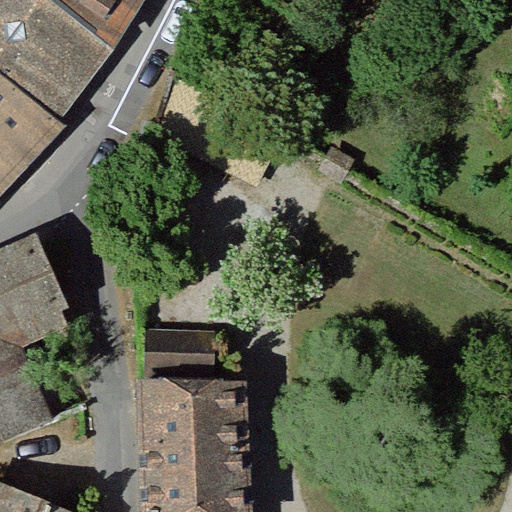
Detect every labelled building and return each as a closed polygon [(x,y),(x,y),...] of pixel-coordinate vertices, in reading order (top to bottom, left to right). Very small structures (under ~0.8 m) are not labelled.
[(0,0),(0,81),(59,128),(111,52),(41,0),(0,0)] [(41,0),(111,52),(138,0),(41,0)] [(0,186),(59,128),(0,81),(0,186)] [(0,449),(45,430),(12,353),(65,331),(31,248),(0,261),(0,449)] [(241,511),(241,387),(137,387),(138,511),(241,511)] [(38,511),(0,495),(0,511),(38,511)]
